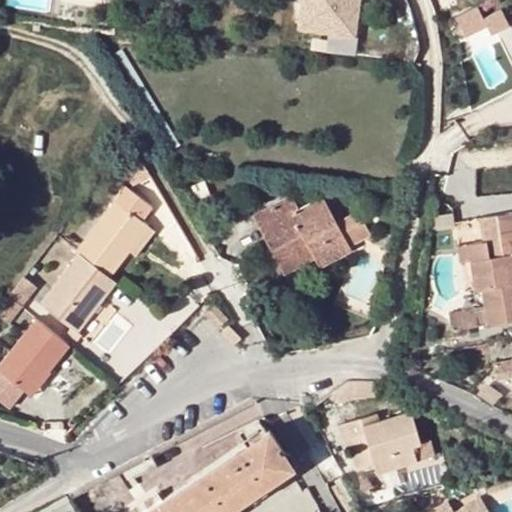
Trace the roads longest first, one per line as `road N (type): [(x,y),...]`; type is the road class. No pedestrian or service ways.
road 1 (residential): [(266,367),(104,87),(82,61),(1,29)]
road 2 (residential): [(422,0),(437,59),(380,367)]
road 3 (residential): [(266,367),(226,376),(67,469)]
road 4 (residential): [(511,422),(380,367)]
